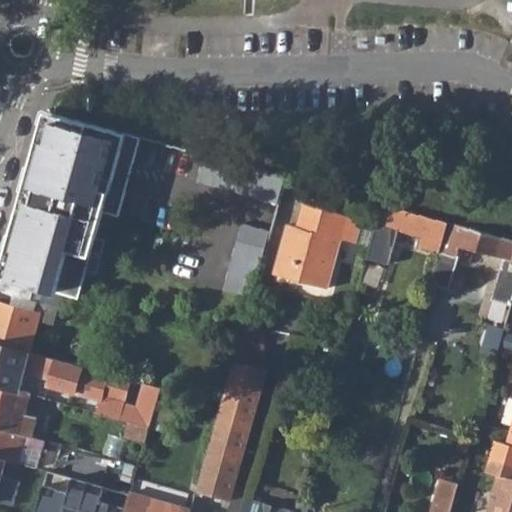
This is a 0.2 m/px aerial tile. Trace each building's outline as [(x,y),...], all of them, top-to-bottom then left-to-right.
[(0,269),(0,274),(78,297),(102,209),(118,214),(140,136),(46,109),(0,269)] [(204,156),(200,184),(282,197),(287,170),(204,156)] [(447,221),(380,203),(375,222),(422,235),(419,246),(438,251),(441,240),(447,221)] [(287,226),(273,274),(328,289),(341,242),(342,236),(354,239),(360,220),(303,205),(297,228),(287,226)] [(493,296),(511,301),(511,238),(447,221),(441,240),(438,251),(431,281),(448,286),(459,245),(505,258),(493,296)] [(341,242),(353,245),(354,239),(342,236),(341,242)] [(228,292),(251,298),(259,268),(236,263),(228,292)] [(39,287),(18,280),(0,274),(0,290),(56,307),(59,298),(44,293),(47,288),(39,287)] [(0,342),(29,351),(38,320),(52,324),(56,307),(0,290),(0,342)] [(486,350),(498,353),(508,317),(499,314),(493,333),(490,334),(486,350)] [(341,344),(352,346),(356,333),(345,331),(342,339),(341,344)] [(103,393),(123,398),(129,379),(29,351),(0,342),(0,383),(19,389),(24,371),(48,378),(47,382),(101,397),(103,393)] [(198,488),(229,497),(265,368),(234,359),(198,488)] [(0,426),(25,434),(31,435),(37,417),(24,413),(31,392),(19,389),(0,383),(0,426)] [(132,420),(149,426),(151,417),(160,387),(145,383),(132,420)] [(160,387),(151,417),(166,422),(175,391),(160,387)] [(511,402),(502,438),(489,435),(484,454),(511,461),(511,402)] [(124,436),(144,442),(149,426),(132,420),(129,419),(124,436)] [(25,434),(0,426),(0,457),(6,459),(17,462),(22,443),(42,449),(44,439),(31,435),(25,434)] [(452,448),(469,453),(474,436),(457,431),(452,448)] [(511,511),(511,461),(484,454),(479,469),(492,472),(480,511),(511,511)] [(0,482),(0,480),(6,459),(0,457),(0,502),(11,506),(13,486),(0,482)] [(68,492),(43,485),(36,511),(38,511),(63,511),(66,501),(96,510),(95,511),(123,511),(124,508),(100,501),(104,487),(72,478),(68,492)] [(435,511),(451,511),(460,483),(444,479),(435,511)] [(123,511),(190,511),(192,507),(129,490),(124,508),(123,511)] [(278,511),(280,507),(245,497),(240,511),(278,511)] [(303,511),(307,502),(298,499),(295,511),(294,511),(303,511)]
